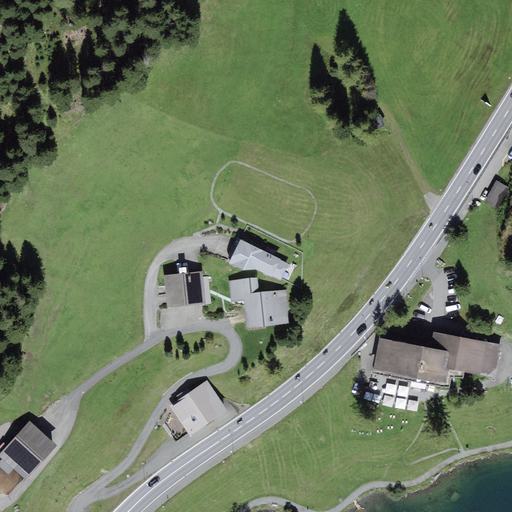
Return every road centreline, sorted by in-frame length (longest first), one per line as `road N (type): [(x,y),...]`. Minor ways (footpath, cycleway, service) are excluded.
road 1 (primary): [(128,511),(324,363),(418,254),(511,108)]
road 2 (residential): [(75,511),(126,462),(182,382),(236,356),(223,327),(153,338)]
road 3 (track): [(511,443),(464,454),(410,483),(367,488),(333,511)]
road 4 (residential): [(153,338),(148,292),(165,254),(201,240),(227,247)]
road 5 (track): [(439,222),(386,114),(369,105)]
road 6 (residential): [(153,338),(47,418)]
